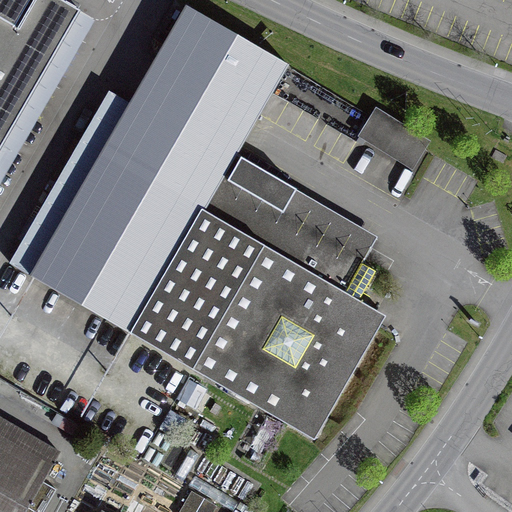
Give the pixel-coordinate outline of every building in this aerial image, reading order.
[(0,0),(0,149),(80,11),(61,0),(0,0)] [(297,189),(236,154),(287,65),(187,7),(32,276),(313,439),(314,439),(315,439),(380,326),(385,317),(386,317),(386,316),(385,316),(385,315),(359,300),(376,271),(363,264),(365,259),(365,258),(365,257),(284,211),(297,189)] [(507,156),(496,149),(492,157),(503,163),(507,156)] [(0,511),(42,511),(56,489),(43,482),(53,465),(0,433),(0,511)] [(192,491),(178,511),(213,511),(217,506),(192,491)]
